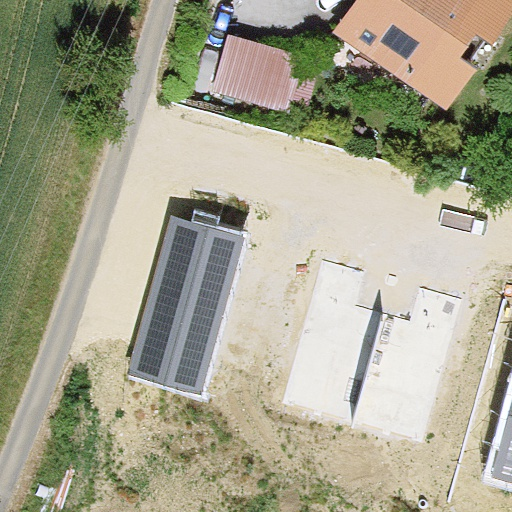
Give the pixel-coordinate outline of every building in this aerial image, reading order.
[(348,0),(331,25),(416,86),(478,0),(348,0)] [(301,55),(237,36),(218,102),(282,121),(301,55)] [(241,234),(170,214),(127,372),(199,392),(241,234)] [(358,300),(368,269),(330,256),(320,287),(358,300)] [(511,368),(482,476),(511,483),(511,368)]
